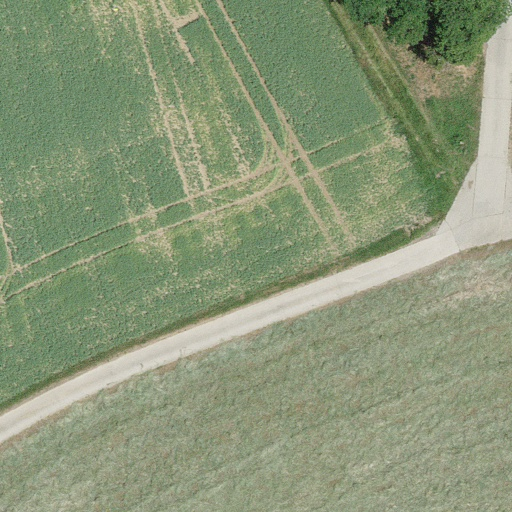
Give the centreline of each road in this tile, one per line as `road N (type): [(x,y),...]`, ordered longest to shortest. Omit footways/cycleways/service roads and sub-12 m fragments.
road 1 (track): [(0,431),(109,368),(338,280),(511,229)]
road 2 (track): [(345,0),(497,233),(502,0)]
